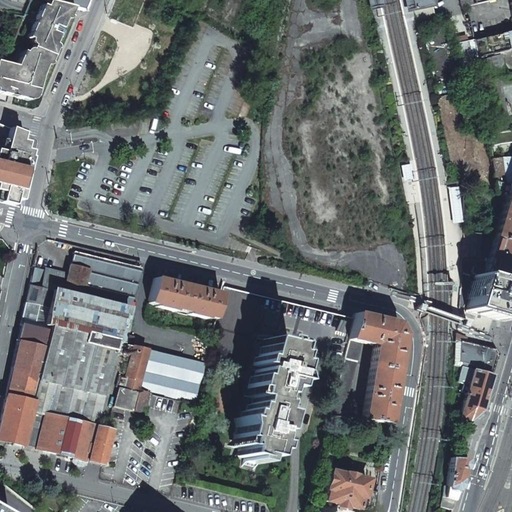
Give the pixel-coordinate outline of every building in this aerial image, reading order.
[(34,19),(40,6),(47,9),(50,1),(45,0),(29,0),(24,14),(34,19)] [(71,7),(84,10),(87,0),(45,0),(50,1),(71,7)] [(379,0),(368,0),(371,12),(382,10),(379,0)] [(411,10),(409,0),(404,0),(407,14),(413,13),(412,9),(411,10)] [(412,9),(431,5),(430,0),(409,0),(411,10),(412,9)] [(43,77),(71,7),(50,1),(47,9),(40,6),(34,19),(26,39),(33,42),(28,55),(20,52),(14,67),(0,63),(0,94),(28,101),(29,96),(35,97),(40,76),(43,77)] [(416,25),(434,21),(434,20),(431,5),(412,9),(413,13),(416,25)] [(476,57),(511,49),(511,30),(500,34),(473,40),(476,57)] [(495,80),(504,77),(504,76),(503,66),(500,55),(476,61),(482,84),(495,80)] [(492,133),(511,129),(511,126),(508,106),(505,103),(501,104),(499,91),(495,80),(482,84),(492,133)] [(0,203),(19,208),(30,154),(21,134),(0,125),(0,203)] [(511,129),(492,133),(493,147),(495,146),(500,146),(511,143),(511,129)] [(487,134),(491,159),(498,158),(503,158),(500,146),(495,146),(493,147),(492,133),(487,134)] [(495,193),(505,196),(508,185),(504,184),(501,159),(498,158),(491,159),(495,193)] [(411,165),(401,167),(404,182),(413,181),(411,165)] [(470,192),(489,199),(492,192),(473,186),(470,192)] [(458,188),(448,189),(452,225),(462,224),(458,188)] [(493,238),(511,243),(511,198),(505,196),(493,238)] [(461,256),(477,257),(478,235),(462,234),(461,256)] [(482,277),(511,286),(511,243),(493,238),(484,270),(482,277)] [(125,310),(128,311),(137,275),(138,271),(138,269),(72,252),(67,273),(62,294),(125,310)] [(475,276),(482,277),(484,270),(472,267),(470,274),(475,276)] [(51,291),(62,294),(67,273),(44,268),(43,271),(32,268),(28,285),(51,291)] [(509,310),(511,299),(511,286),(482,277),(475,276),(465,311),(498,321),(501,321),(502,320),(506,317),(507,316),(508,314),(509,310)] [(206,318),(213,320),(219,295),(203,291),(186,287),(170,283),(153,278),(147,304),(154,306),(154,307),(173,312),(173,310),(187,313),(186,315),(205,320),(206,318)] [(24,303),(47,308),(51,291),(28,285),(24,303)] [(288,346),(342,360),(347,340),(352,319),(221,287),(219,295),(213,320),(211,328),(218,329),(208,370),(247,379),(248,377),(251,378),(253,371),(255,371),(256,368),(250,366),(252,358),(256,359),(261,340),(288,346)] [(103,349),(113,351),(114,343),(118,344),(125,310),(62,294),(51,291),(47,308),(44,319),(43,325),(47,326),(105,341),(103,349)] [(20,320),(43,325),(44,319),(21,314),(20,320)] [(359,420),(386,424),(399,342),(398,342),(399,337),(391,323),(375,319),(353,314),(352,319),(347,340),(359,343),(371,346),(359,420)] [(0,441),(2,441),(21,446),(21,445),(35,382),(46,330),(19,324),(7,382),(0,415),(0,441)] [(35,382),(102,397),(113,351),(103,349),(105,341),(47,326),(46,330),(35,382)] [(459,342),(464,343),(465,338),(454,334),(454,341),(459,342)] [(257,458),(265,460),(266,452),(270,453),(272,444),(269,444),(269,440),(273,425),(277,426),(280,414),(272,412),(274,404),(271,403),(273,396),(276,397),(278,389),(285,391),(287,383),(291,384),(289,375),(292,364),(288,363),(290,355),(286,354),(288,346),(261,340),(256,359),(252,358),(250,366),(256,368),(255,371),(253,371),(251,378),(248,377),(247,379),(245,389),(248,390),(247,398),(250,399),(248,406),(245,405),(243,413),(239,412),(238,420),(233,419),(235,428),(233,439),(236,440),(234,448),(238,449),(236,456),(244,458),(243,462),(255,465),(257,458)] [(328,415),(341,417),(359,343),(347,340),(342,360),(328,415)] [(479,372),(490,376),(493,366),(496,356),(492,349),(464,343),(459,342),(458,362),(480,367),(479,372)] [(146,350),(137,348),(131,346),(123,378),(122,389),(135,393),(138,382),(137,382),(144,355),(145,355),(146,350)] [(191,405),(200,369),(145,355),(144,355),(137,382),(138,382),(135,393),(136,392),(149,395),(191,405)] [(463,395),(464,396),(471,370),(460,367),(455,383),(461,385),(459,393),(463,394),(463,395)] [(466,423),(479,411),(485,393),(487,384),(490,376),(479,372),(471,370),(464,396),(457,420),(466,423)] [(122,389),(123,378),(117,377),(114,387),(117,388),(122,389)] [(34,449),(87,462),(95,427),(102,397),(35,382),(21,445),(28,446),(34,448),(34,449)] [(112,407),(130,412),(135,393),(122,389),(117,388),(112,407)] [(136,392),(131,411),(145,414),(149,395),(136,392)] [(87,462),(93,464),(102,429),(95,427),(87,462)] [(93,464),(101,466),(110,431),(102,429),(93,464)] [(439,507),(451,511),(464,466),(466,460),(458,459),(448,459),(445,487),(442,487),(439,507)] [(346,507),(357,510),(360,498),(361,498),(363,489),(366,481),(330,472),(326,489),(327,490),(324,502),(336,505),(335,507),(345,509),(346,507)] [(369,511),(373,509),(376,492),(363,489),(361,498),(360,498),(357,510),(356,511),(369,511)]
